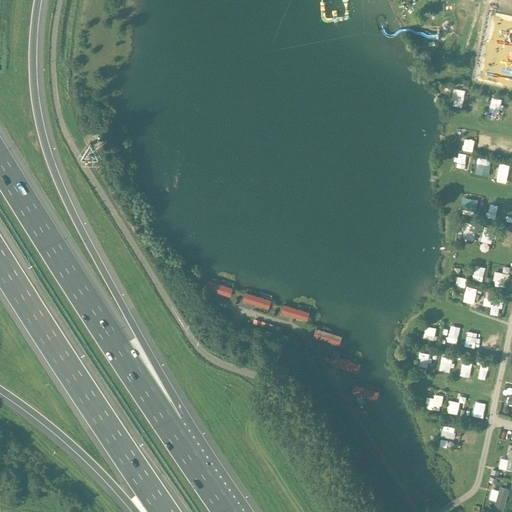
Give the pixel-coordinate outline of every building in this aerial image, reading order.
[(484,67),(483,84),(491,84),(492,67),(484,67)] [(500,87),(507,90),(511,73),(511,71),(506,70),(500,87)] [(456,87),(453,105),(463,106),(466,89),(456,87)] [(470,91),(469,101),(468,109),(479,111),(481,93),(470,91)] [(502,117),(505,99),(491,96),(488,114),(502,117)] [(463,149),(474,151),(476,139),(465,137),(463,149)] [(477,151),(489,152),(490,140),(478,139),(477,151)] [(511,144),(503,141),(499,154),(511,158),(511,154),(511,144)] [(452,163),(462,165),(465,154),(454,152),(452,163)] [(508,178),(510,164),(499,162),(497,176),(508,178)] [(461,209),(479,210),(480,197),(463,195),(461,209)] [(491,206),(492,200),(486,198),(484,204),(491,206)] [(491,214),(499,216),(501,207),(493,206),(491,214)] [(462,238),(474,240),(478,223),(465,221),(462,238)] [(492,243),(495,228),(484,225),(481,241),(492,243)] [(511,244),(511,232),(505,230),(501,246),(511,249),(511,244)] [(471,278),(482,281),(487,265),(476,262),(471,278)] [(507,286),(511,267),(505,265),(503,272),(495,270),(492,283),(507,286)] [(458,275),(455,285),(465,287),(467,278),(458,275)] [(477,293),(478,288),(468,285),(466,291),(477,293)] [(101,292),(96,295),(100,303),(101,303),(109,318),(114,316),(101,292)] [(483,305),(503,307),(505,294),(485,292),(483,305)] [(425,338),(436,339),(437,321),(426,320),(425,338)] [(445,324),(442,341),(455,343),(458,327),(445,324)] [(465,329),(461,344),(473,347),(477,332),(465,329)] [(500,352),(503,335),(491,333),(488,350),(500,352)] [(422,352),(421,364),(435,365),(436,353),(422,352)] [(450,368),(453,358),(443,354),(439,365),(450,368)] [(463,358),(460,367),(469,370),(471,361),(463,358)] [(435,394),(435,397),(427,397),(426,407),(442,408),(443,394),(435,394)] [(454,438),(456,426),(443,424),(441,436),(454,438)] [(476,445),(478,431),(467,429),(465,443),(476,445)] [(441,438),(440,446),(447,447),(449,439),(441,438)] [(511,469),(511,448),(509,458),(502,457),(500,467),(511,469)] [(496,500),(494,508),(504,511),(511,488),(501,485),(499,489),(493,487),(490,498),(496,500)]
